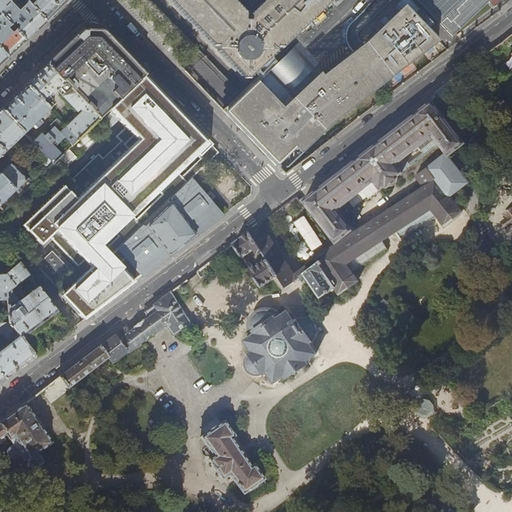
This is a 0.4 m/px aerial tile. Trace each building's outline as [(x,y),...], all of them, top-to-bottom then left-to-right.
[(0,0),(0,9),(8,2),(10,0),(0,0)] [(36,0),(37,0),(30,7),(45,22),(58,10),(68,0),(36,0)] [(167,0),(212,46),(218,47),(245,21),(245,15),(230,0),(167,0)] [(281,48),(331,0),(266,0),(261,5),(250,15),(250,21),(276,48),(281,48)] [(415,0),(452,38),(489,3),(494,7),(502,2),(499,0),(415,0)] [(8,2),(0,9),(0,15),(10,26),(14,30),(25,41),(36,32),(45,22),(30,7),(26,3),(17,12),(8,2)] [(247,90),(224,112),(275,165),(294,147),(299,153),(284,167),(285,168),(333,122),(438,42),(403,5),(362,44),(322,76),(319,72),(288,102),(286,99),(284,97),(318,63),(298,42),(247,90)] [(0,15),(0,49),(8,58),(16,50),(25,41),(14,30),(11,33),(7,29),(10,26),(0,15)] [(246,79),(249,79),(276,53),(276,48),(250,21),(245,21),(218,47),(218,52),(244,79),(246,79)] [(109,110),(145,76),(133,64),(106,36),(102,32),(82,32),(81,33),(47,65),(70,88),(85,104),(100,119),(109,110)] [(511,39),(510,37),(503,42),(508,48),(511,45),(511,39)] [(490,52),(477,62),(481,69),(495,59),(490,52)] [(36,76),(26,86),(49,110),(54,105),(49,99),(57,91),(59,89),(64,94),(70,88),(47,65),(36,76)] [(468,69),(437,93),(442,100),(459,87),(456,84),(458,83),(459,84),(472,74),(468,69)] [(94,259),(100,265),(65,298),(84,321),(223,215),(211,200),(205,194),(192,178),(189,180),(183,174),(181,176),(176,171),(207,141),(145,76),(109,110),(125,127),(115,137),(120,142),(102,159),(98,154),(70,182),(74,186),(70,190),(65,185),(24,225),(43,244),(51,236),(79,266),(115,231),(119,235),(94,259)] [(12,99),(1,110),(24,134),(35,123),(37,125),(42,120),(40,118),(49,110),(26,86),(12,99)] [(59,89),(57,91),(77,112),(80,110),(85,104),(70,88),(64,94),(59,89)] [(310,195),(303,200),(337,242),(353,229),(338,209),(349,200),(375,180),(381,188),(381,189),(386,185),(386,186),(387,186),(388,186),(389,186),(399,179),(399,178),(399,177),(399,176),(403,172),(396,164),(434,135),(441,143),(450,154),(466,142),(461,136),(450,122),(432,101),(427,105),(369,150),(310,195)] [(85,104),(80,110),(82,112),(66,127),(78,140),(79,139),(88,130),(100,119),(85,104)] [(0,156),(24,134),(1,110),(0,110),(0,156)] [(45,138),(62,156),(69,149),(78,140),(66,127),(58,119),(51,125),(58,133),(56,135),(52,131),(45,138)] [(454,119),(450,122),(461,136),(465,133),(454,119)] [(93,135),(88,130),(79,139),(84,144),(93,135)] [(41,134),(32,143),(34,145),(42,153),(46,157),(53,164),(60,158),(62,156),(45,138),(41,134)] [(434,135),(396,164),(403,172),(441,143),(434,135)] [(34,145),(29,150),(36,158),(42,153),(34,145)] [(73,154),(69,149),(62,156),(60,158),(64,163),(73,154)] [(315,257),(318,262),(335,287),(339,294),(358,281),(346,264),(432,209),(444,225),(462,212),(450,196),(468,183),(449,155),(446,155),(417,178),(418,180),(409,185),(415,194),(338,243),(315,257)] [(46,157),(40,162),(48,170),(53,164),(46,157)] [(10,163),(0,173),(0,175),(20,196),(32,184),(28,178),(26,180),(10,163)] [(0,208),(3,211),(20,196),(0,175),(0,208)] [(375,180),(349,200),(354,208),(381,188),(375,180)] [(205,194),(211,200),(215,197),(210,191),(205,194)] [(312,250),(322,243),(304,215),(293,221),(312,250)] [(308,269),(307,267),(303,269),(296,274),(295,275),(261,223),(258,226),(233,244),(242,258),(255,250),(258,256),(262,253),(267,260),(278,276),(285,288),(297,280),(299,278),(303,282),(308,278),(304,272),(308,269)] [(39,268),(58,287),(72,273),(51,252),(39,264),(39,268)] [(254,268),(251,270),(261,287),(269,282),(274,278),(278,276),(267,260),(254,268)] [(308,269),(304,272),(308,278),(321,297),(326,293),(327,294),(330,291),(330,290),(335,287),(318,262),(308,269)] [(20,264),(5,276),(6,293),(19,283),(26,278),(29,276),(20,264)] [(29,276),(26,278),(35,290),(26,297),(8,310),(9,324),(19,338),(21,340),(57,312),(29,276)] [(19,283),(6,293),(7,300),(8,310),(26,297),(20,289),(22,288),(19,283)] [(62,374),(59,377),(67,389),(103,361),(108,357),(112,362),(126,352),(127,353),(143,342),(147,339),(166,325),(173,334),(189,323),(169,293),(144,312),(145,313),(145,315),(145,316),(145,318),(144,319),(143,320),(142,320),(137,324),(135,326),(133,327),(133,328),(131,329),(129,329),(127,328),(125,326),(62,374)] [(252,336),(245,341),(252,351),(249,352),(250,353),(248,355),(246,358),(245,360),(245,363),(245,365),(246,369),(247,370),(250,373),(253,374),(254,375),(258,375),(262,374),(263,373),(264,374),(267,373),(274,383),(284,376),(286,378),(293,373),(293,375),(302,369),(301,368),(308,363),(306,361),(316,354),(309,343),(311,342),(311,341),(312,340),(314,338),(315,334),(316,332),(316,330),(315,326),(312,323),(311,322),(309,320),(306,320),(303,319),(301,320),(297,321),(296,320),(294,322),(287,312),(280,317),(278,315),(277,313),(272,310),(268,309),(262,310),(258,311),(256,312),(252,316),(250,319),(249,326),(249,331),(252,336)] [(0,325),(0,335),(3,335),(7,341),(12,338),(15,341),(19,338),(9,324),(0,325)] [(0,351),(0,384),(13,374),(34,358),(21,340),(19,338),(15,341),(0,351)] [(435,410),(434,404),(430,400),(424,398),(418,401),(415,406),(416,412),(420,417),(426,418),(432,416),(435,410)] [(4,419),(0,421),(0,438),(6,435),(13,445),(6,449),(6,453),(10,460),(14,460),(20,456),(28,467),(25,469),(25,474),(30,471),(31,472),(44,462),(38,453),(52,443),(51,441),(25,403),(11,414),(4,419)] [(224,421),(201,437),(214,456),(209,460),(211,464),(215,471),(218,476),(219,475),(222,479),(229,474),(243,493),(264,479),(254,464),(251,466),(232,438),(235,436),(224,421)] [(510,425),(493,435),(494,437),(511,426),(511,422),(510,424),(510,425)] [(490,438),(475,446),(473,445),(471,447),(475,448),(491,439),(490,438)] [(0,511),(8,511),(11,511),(8,504),(4,506),(3,505),(0,504),(0,503),(0,511)]
